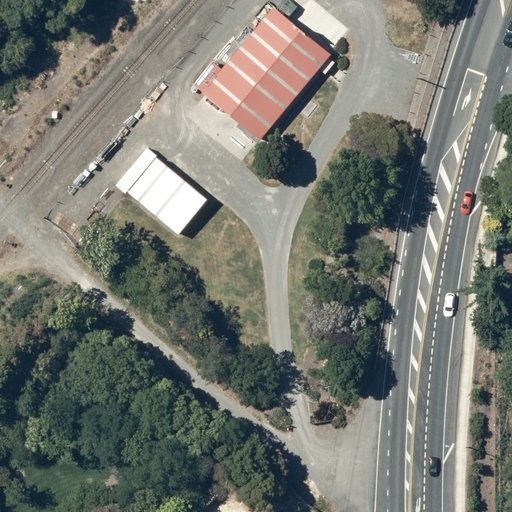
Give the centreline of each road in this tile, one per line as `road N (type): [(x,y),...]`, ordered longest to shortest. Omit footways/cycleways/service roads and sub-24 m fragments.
road 1 (unknown): [(409,482),(324,477),(219,405),(0,213)]
road 2 (primary): [(409,482),(432,277),(494,48)]
